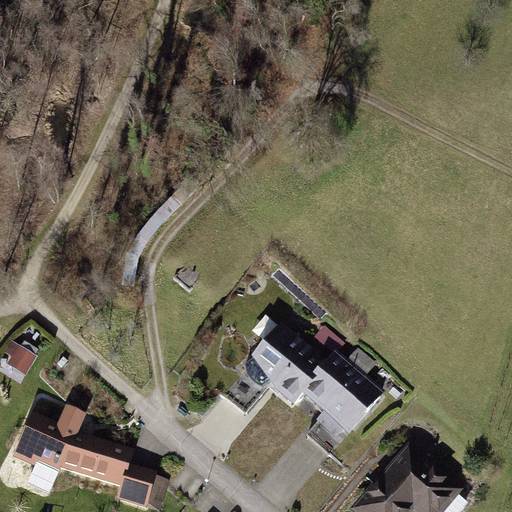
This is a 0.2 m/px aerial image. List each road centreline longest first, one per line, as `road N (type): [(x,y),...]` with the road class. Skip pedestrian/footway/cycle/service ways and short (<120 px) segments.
road 1 (residential): [(511,160),(373,92),(304,76),(251,97),(145,262),(162,420),(262,511)]
road 2 (track): [(24,292),(166,0)]
road 3 (track): [(162,420),(24,292)]
